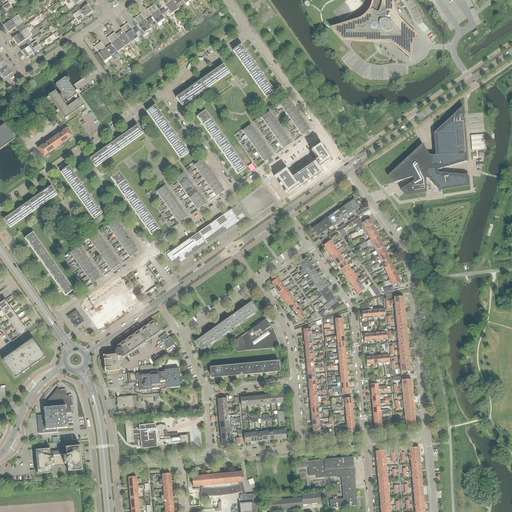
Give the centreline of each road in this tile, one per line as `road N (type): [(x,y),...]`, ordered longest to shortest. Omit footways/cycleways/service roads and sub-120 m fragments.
road 1 (residential): [(427,435),(410,267),(349,170)]
road 2 (residential): [(365,441),(351,304),(308,245)]
road 3 (residential): [(148,252),(78,150)]
road 4 (secondary): [(369,151),(470,80)]
road 5 (residential): [(320,130),(248,31)]
road 6 (residential): [(233,191),(164,90)]
